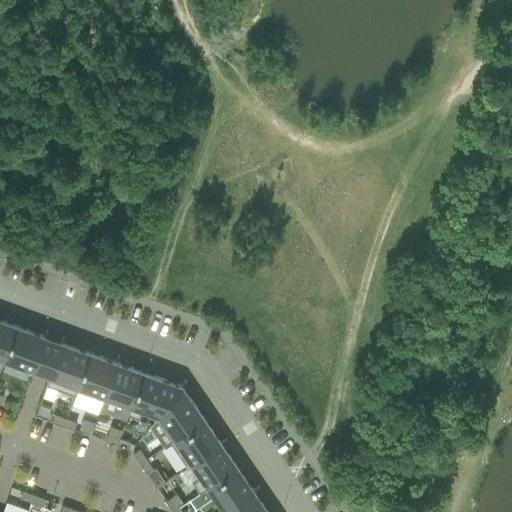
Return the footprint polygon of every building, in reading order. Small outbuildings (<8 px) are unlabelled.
[(0,359),(4,360),(16,326),(17,326),(0,319),(0,359)] [(16,326),(4,360),(32,371),(44,336),(17,326),(16,326)] [(48,376),(61,342),(53,339),(44,336),(32,371),(40,374),(48,376)] [(89,352),(61,342),(48,376),(45,386),(73,396),(76,387),(88,352),(89,352)] [(76,392),(71,405),(97,414),(102,401),(103,401),(104,397),(103,397),(116,362),(115,362),(89,352),(74,391),(75,392),(76,392)] [(116,362),(103,397),(104,397),(129,406),(130,406),(143,372),(116,362)] [(126,415),(138,420),(142,410),(157,416),(181,386),(143,372),(130,406),(129,406),(126,415)] [(181,386),(157,416),(173,439),(169,442),(170,443),(174,440),(204,419),(181,386)] [(51,422),(62,426),(65,418),(53,414),(51,422)] [(76,422),(65,418),(62,426),(73,430),(76,422)] [(170,443),(186,466),(190,464),(220,443),(204,420),(204,419),(174,440),(170,443)] [(108,434),(105,441),(116,446),(119,438),(118,437),(121,430),(110,426),(108,434)] [(130,442),(119,438),(116,446),(127,450),(130,442)] [(186,466),(186,467),(190,465),(199,478),(191,483),(198,493),(206,487),(236,467),(220,443),(190,464),(186,466)] [(132,454),(139,464),(139,463),(146,459),(139,449),(132,454)] [(139,464),(146,473),(153,469),(146,459),(139,463),(139,464)] [(198,493),(199,494),(207,488),(222,511),(223,511),(253,490),(236,467),(206,487),(198,493)] [(30,502),(33,494),(22,490),(19,498),(30,502)] [(222,511),(267,511),(253,491),(253,490),(223,511),(222,511)] [(41,506),(44,499),(33,494),(30,502),(41,506)] [(172,497),(165,501),(172,511),(179,506),(178,506),(182,503),(176,494),(172,497)]
